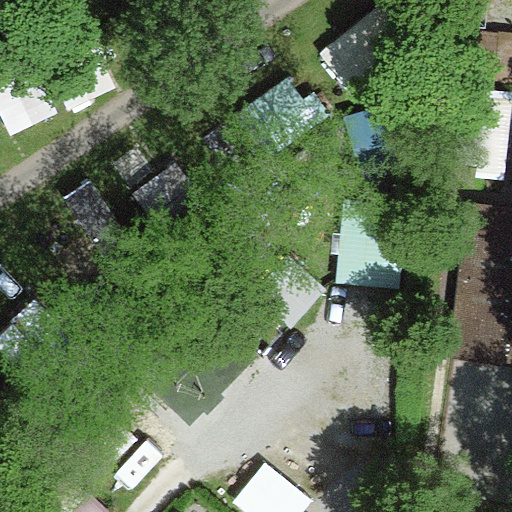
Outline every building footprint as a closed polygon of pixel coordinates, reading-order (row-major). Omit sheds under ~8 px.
[(402,5),(336,36),(352,70),(418,40),(402,5)] [(2,75),(29,127),(122,79),(94,26),(2,75)] [(118,166),(79,187),(111,247),(150,227),(118,166)] [(407,278),(411,204),(358,201),(353,275),(407,278)] [(511,213),(474,209),(460,349),(511,354),(511,213)] [(43,373),(90,336),(55,292),(8,329),(43,373)]
